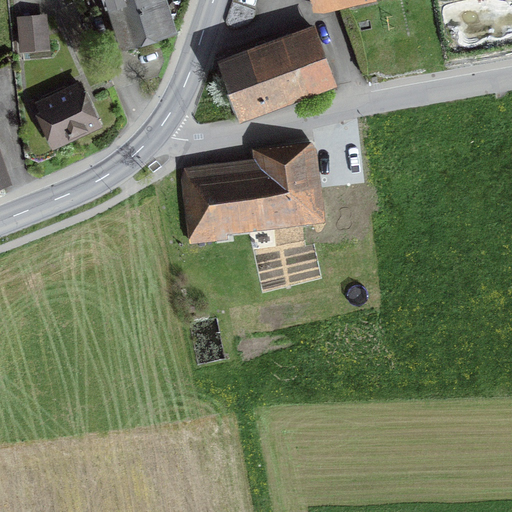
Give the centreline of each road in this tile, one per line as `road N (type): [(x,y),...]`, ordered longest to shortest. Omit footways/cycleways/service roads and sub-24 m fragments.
road 1 (residential): [(159,130),(201,141),(511,79)]
road 2 (secondary): [(159,130),(102,178),(0,223)]
road 3 (secondary): [(213,0),(159,130)]
